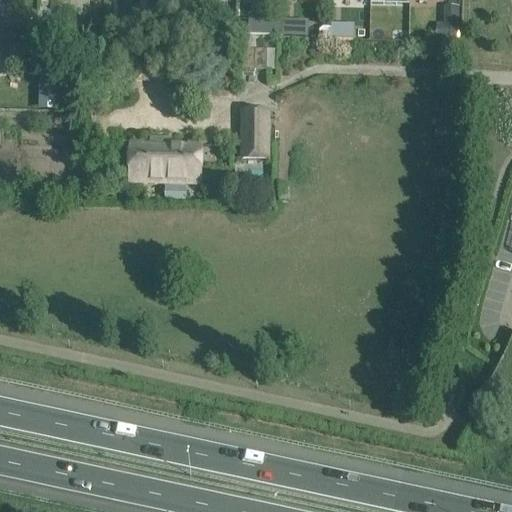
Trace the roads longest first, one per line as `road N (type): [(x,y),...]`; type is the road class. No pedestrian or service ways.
road 1 (motorway): [(479,511),(0,409)]
road 2 (motorway): [(0,462),(236,511)]
